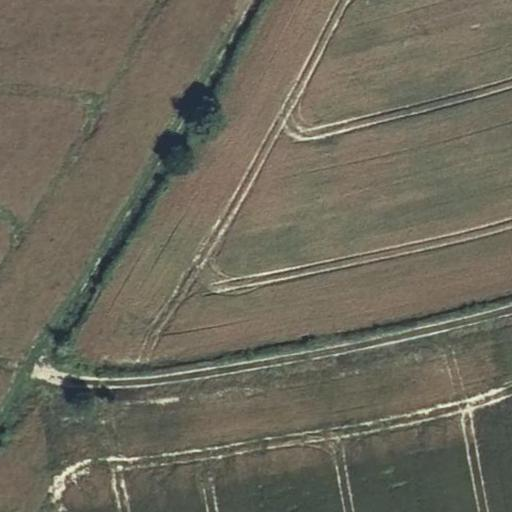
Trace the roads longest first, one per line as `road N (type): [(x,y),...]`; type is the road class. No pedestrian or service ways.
road 1 (track): [(27,363),(69,383),(236,369),(511,306)]
road 2 (track): [(27,363),(242,0)]
